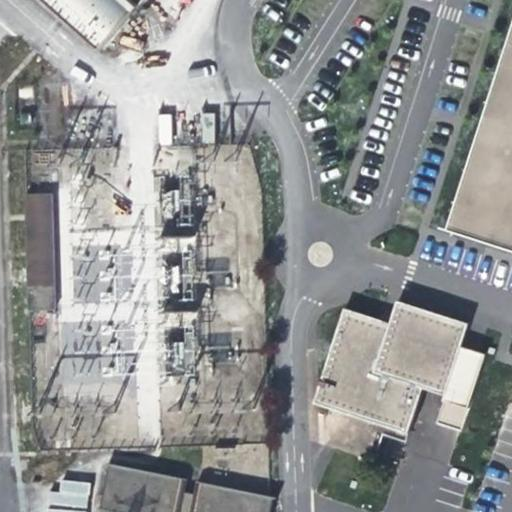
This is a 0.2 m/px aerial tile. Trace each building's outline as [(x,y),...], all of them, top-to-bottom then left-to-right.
[(511,24),(445,229),(511,250),(511,24)] [(54,194),(26,195),(30,313),(58,312),(54,194)] [(426,390),(447,397),(445,401),(471,409),(489,354),(463,345),(470,324),(399,301),(391,323),(347,309),(316,406),(411,436),(426,390)] [(166,345),(167,370),(183,370),(182,345),(166,345)] [(264,511),(267,500),(192,485),(189,497),(181,495),(183,483),(108,468),(99,511),(264,511)] [(50,511),(87,511),(89,481),(51,480),(50,511)]
